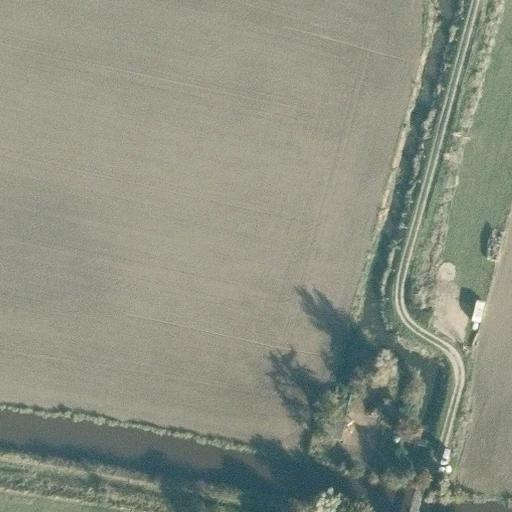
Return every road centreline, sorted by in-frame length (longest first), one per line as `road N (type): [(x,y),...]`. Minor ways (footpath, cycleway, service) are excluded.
road 1 (track): [(411,511),(446,436),(456,379),(448,354),(408,330),(394,298),(475,0)]
road 2 (track): [(179,511),(0,477)]
